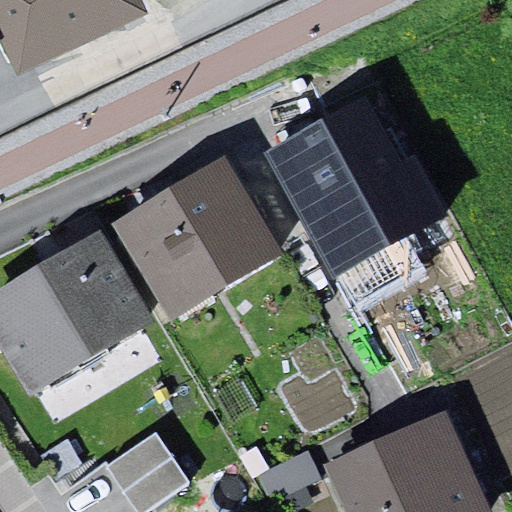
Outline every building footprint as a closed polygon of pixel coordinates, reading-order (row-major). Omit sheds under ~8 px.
[(0,0),(0,24),(26,77),(151,16),(143,0),(0,0)] [(270,168),(338,289),(451,225),(421,171),(408,179),(370,112),(270,168)] [(120,239),(174,331),(287,266),(233,173),(120,239)] [(0,312),(0,346),(38,406),(156,332),(103,248),(0,312)] [(333,478),(347,511),(485,511),(452,430),(333,478)] [(154,432),(106,465),(135,511),(148,511),(191,484),(154,432)]
